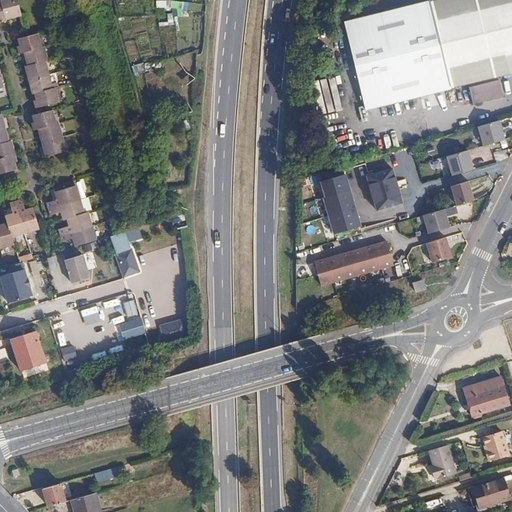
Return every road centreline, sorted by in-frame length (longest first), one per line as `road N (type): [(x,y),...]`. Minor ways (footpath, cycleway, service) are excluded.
road 1 (primary): [(238,0),(222,191),(230,511)]
road 2 (primary): [(273,511),(264,228),(280,0)]
road 3 (tertiary): [(373,339),(0,445)]
road 4 (tertiary): [(423,375),(356,511)]
